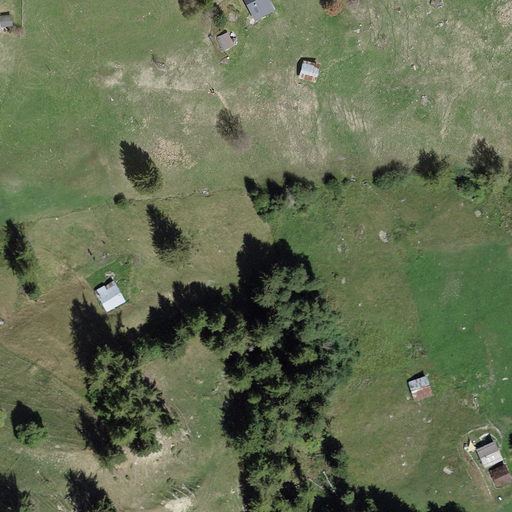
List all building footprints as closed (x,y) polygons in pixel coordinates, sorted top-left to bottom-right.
[(274,0),(250,0),(263,24),(282,15),(274,0)] [(14,17),(0,17),(0,23),(0,29),(14,28),(14,17)] [(235,33),(219,39),(224,51),(240,45),(235,33)] [(324,69),(305,62),(299,78),(318,85),(324,69)] [(115,282),(95,292),(106,313),(126,303),(115,282)] [(430,375),(409,382),(416,404),(437,397),(430,375)] [(500,441),(479,452),(488,470),(510,459),(500,441)] [(491,471),(496,485),(511,479),(511,476),(507,465),(491,471)]
